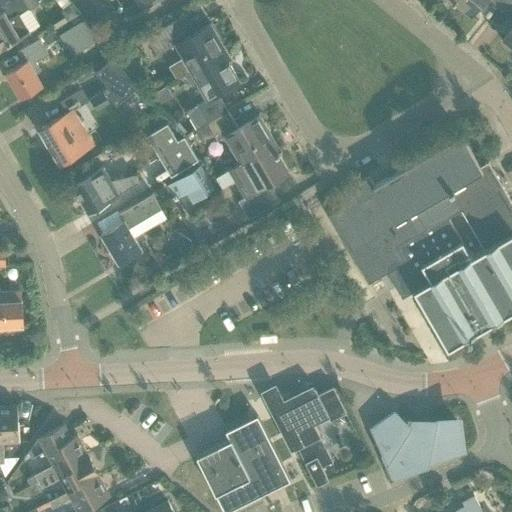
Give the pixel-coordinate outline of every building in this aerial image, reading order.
[(0,0),(0,8),(2,12),(0,13),(0,48),(19,37),(30,30),(40,24),(30,8),(39,2),(37,0),(0,0)] [(137,0),(139,3),(140,2),(144,10),(160,0),(137,0)] [(456,0),(473,13),(483,0),(494,0),(504,8),(509,0),(456,0)] [(511,0),(509,0),(504,8),(511,14),(511,28),(503,39),(511,46),(511,0)] [(67,8),(65,15),(69,21),(79,15),(73,4),(67,8)] [(83,17),(72,24),(74,28),(86,21),(83,17)] [(175,20),(147,37),(158,55),(176,44),(192,71),(224,52),(226,51),(210,23),(185,38),(175,20)] [(74,28),(61,37),(71,53),(96,38),(86,21),(74,28)] [(55,32),(44,38),(48,45),(59,39),(55,32)] [(41,70),(36,61),(44,56),(36,43),(18,54),(23,61),(6,72),(21,97),(42,85),(35,73),(41,70)] [(192,71),(186,74),(193,85),(198,82),(208,99),(197,105),(187,111),(197,128),(207,122),(228,110),(218,93),(240,80),(224,52),(192,71)] [(138,86),(114,57),(96,72),(108,87),(104,90),(116,105),(138,86)] [(61,115),(40,128),(61,163),(82,151),(90,146),(93,142),(92,138),(88,130),(75,109),(85,103),(90,100),(83,87),(60,101),(67,112),(61,115)] [(168,87),(156,95),(161,103),(173,96),(168,87)] [(104,91),(92,97),(96,104),(108,97),(104,91)] [(197,128),(195,129),(202,142),(214,135),(218,141),(225,136),(241,162),(242,164),(273,145),(277,143),(260,114),(238,127),(228,110),(207,122),(197,128)] [(168,124),(148,136),(172,177),(181,171),(198,161),(199,160),(186,138),(179,142),(168,124)] [(410,277),(451,345),(511,309),(511,199),(489,160),(481,165),(462,133),(375,184),(370,175),(351,186),(357,196),(330,213),(370,281),(389,270),(393,277),(395,276),(400,283),(410,277)] [(241,162),(228,170),(245,197),(238,201),(249,219),(260,212),(281,200),(271,183),(289,172),(273,145),(242,164),(241,162)] [(184,175),(165,186),(174,200),(187,192),(193,201),(216,188),(213,183),(201,165),(200,165),(198,161),(181,171),(184,175)] [(100,168),(73,184),(90,212),(116,196),(136,184),(131,176),(108,182),(100,168)] [(142,249),(129,227),(161,207),(153,194),(120,213),(124,219),(102,232),(120,262),(142,249)] [(171,200),(164,205),(168,212),(175,207),(171,200)] [(200,213),(191,219),(198,230),(207,224),(200,213)] [(0,325),(23,324),(21,300),(20,300),(20,290),(0,291),(0,325)] [(292,409),(278,416),(279,417),(295,448),(294,449),(295,450),(299,448),(317,485),(329,479),(323,466),(333,461),(315,424),(329,417),(330,420),(337,417),(346,412),(334,386),(319,394),(315,388),(315,387),(314,388),(289,401),(292,409)] [(17,405),(0,405),(0,461),(3,461),(3,440),(19,440),(19,437),(18,413),(17,405)] [(388,417),(374,428),(387,455),(385,458),(394,476),(425,464),(425,461),(462,446),(457,420),(432,421),(432,426),(428,426),(405,427),(406,424),(399,417),(394,412),(388,417)] [(231,440),(198,457),(225,511),(229,511),(291,481),(262,424),(259,417),(257,415),(254,417),(226,431),(231,440)] [(52,463),(34,472),(37,479),(87,454),(77,433),(70,436),(64,424),(44,435),(39,437),(45,449),(52,463)] [(87,454),(37,479),(40,485),(59,476),(66,490),(97,474),(87,454)] [(66,490),(47,499),(50,506),(69,496),(76,511),(108,495),(97,474),(66,490)] [(466,509),(459,511),(482,511),(474,495),(462,501),(466,509)] [(174,511),(169,502),(151,511),(148,511),(174,511)]
